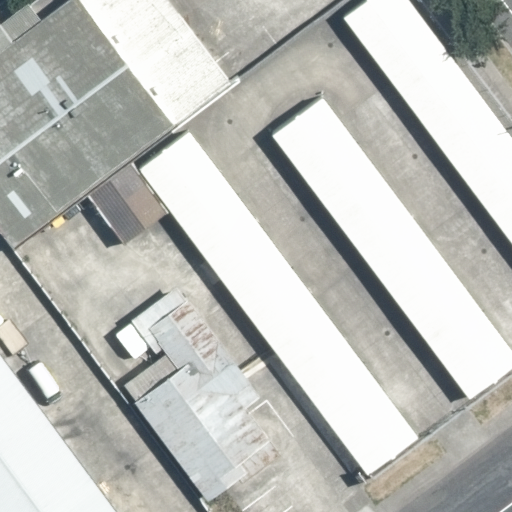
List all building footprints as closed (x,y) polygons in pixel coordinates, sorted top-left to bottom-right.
[(200,60),(154,0),(48,0),(133,111),(200,60)] [(511,149),(398,0),(315,0),(511,259),(511,149)] [(489,338),(294,81),(237,124),(432,381),(489,338)] [(394,421),(159,111),(100,155),(335,465),(394,421)] [(285,511),(304,498),(174,326),(97,385),(193,511),(285,511)] [(106,511),(0,372),(0,511),(106,511)]
